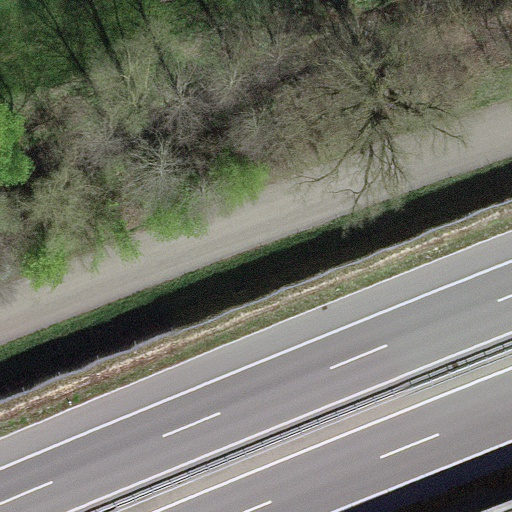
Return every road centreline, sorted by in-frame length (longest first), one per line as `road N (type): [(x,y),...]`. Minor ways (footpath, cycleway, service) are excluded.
road 1 (motorway): [(511,295),(0,503)]
road 2 (unclassified): [(0,314),(511,129)]
road 3 (motorway): [(246,511),(511,404)]
